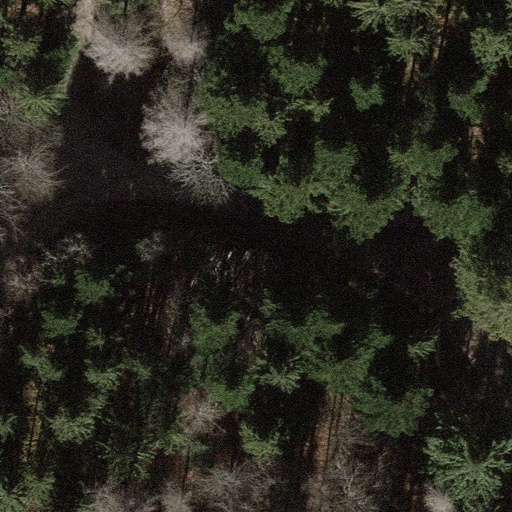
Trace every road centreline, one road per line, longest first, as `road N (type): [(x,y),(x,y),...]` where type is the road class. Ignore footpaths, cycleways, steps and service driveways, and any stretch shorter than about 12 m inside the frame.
road 1 (track): [(511,209),(363,232),(91,160)]
road 2 (track): [(511,396),(480,342),(413,265),(363,232)]
road 3 (track): [(68,0),(91,160)]
road 4 (track): [(91,160),(0,274)]
